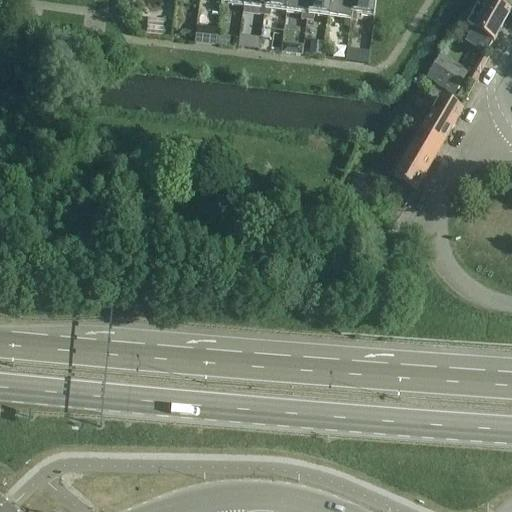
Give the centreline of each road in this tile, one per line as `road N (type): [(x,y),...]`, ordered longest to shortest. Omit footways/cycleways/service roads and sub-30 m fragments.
road 1 (primary): [(0,389),(511,432)]
road 2 (primary): [(511,385),(0,344)]
road 3 (residential): [(435,208),(511,73)]
road 4 (tertiary): [(325,511),(299,500),(248,496),(175,511)]
